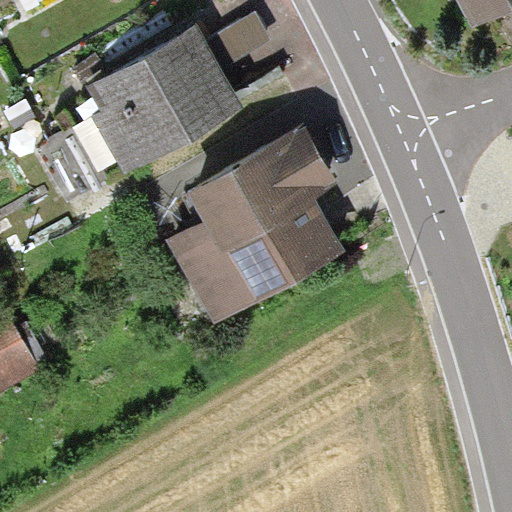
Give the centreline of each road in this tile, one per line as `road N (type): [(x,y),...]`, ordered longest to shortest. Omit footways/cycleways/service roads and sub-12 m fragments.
road 1 (unclassified): [(397,125),(497,394),(511,458)]
road 2 (unclassified): [(343,0),(397,125)]
